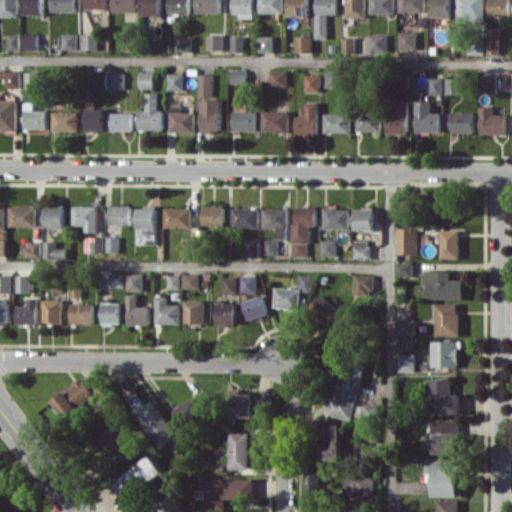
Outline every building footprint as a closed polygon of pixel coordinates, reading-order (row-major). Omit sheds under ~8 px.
[(0,0),(1,16),(19,16),(19,0),(0,0)] [(44,0),(25,0),(25,14),(44,14),(44,0)] [(77,11),(76,0),(51,0),(52,11),(77,11)] [(107,0),(86,0),(87,8),(108,8),(107,0)] [(113,0),(114,11),(136,11),(136,0),(113,0)] [(161,0),(142,0),(143,16),(161,16),(161,0)] [(191,13),(191,0),(169,0),(169,12),(191,13)] [(221,0),(197,0),(197,12),(221,12),(221,0)] [(255,16),(254,0),(233,0),(233,16),(255,16)] [(284,0),(260,0),(261,13),(285,12),(284,0)] [(308,0),(289,0),(290,15),(309,15),(308,0)] [(338,14),(338,0),(316,0),(316,38),(328,38),(329,13),(338,14)] [(367,16),(366,0),(347,0),(347,17),(367,16)] [(371,0),(371,13),(395,14),(395,0),(371,0)] [(400,0),(400,11),(426,12),(426,0),(400,0)] [(451,16),(450,0),(431,0),(432,16),(451,16)] [(458,0),(458,22),(484,22),(484,0),(458,0)] [(511,14),(510,0),(489,0),(490,14),(511,14)] [(487,53),(500,54),(500,28),(488,28),(487,53)] [(399,58),(407,58),(407,49),(418,49),(417,30),(398,31),(399,58)] [(8,49),(19,49),(19,33),(7,33),(8,49)] [(38,49),(38,33),(24,34),(24,50),(38,49)] [(99,50),(99,34),(83,33),(83,50),(99,50)] [(77,34),(63,34),(62,50),(77,50),(77,34)] [(207,49),(224,49),(224,34),(207,34),(207,49)] [(387,51),(387,34),(370,35),(370,51),(387,51)] [(192,35),(176,36),(176,52),(192,52),(192,35)] [(260,35),(260,51),(274,52),(275,36),(260,35)] [(313,52),(313,36),(296,35),(296,52),(313,52)] [(244,51),(244,36),(231,36),(232,51),(244,51)] [(356,38),(343,38),(343,53),(356,53),(356,38)] [(484,55),(484,43),(468,43),(468,54),(484,55)] [(247,83),(247,69),(232,69),(231,83),(247,83)] [(6,87),(20,88),(20,71),(0,70),(0,77),(6,78),(6,87)] [(271,86),(288,86),(287,70),(270,70),(271,86)] [(340,70),(325,71),(326,86),(340,86),(340,70)] [(39,72),(24,71),(24,87),(38,87),(39,72)] [(153,88),(154,72),(140,71),(139,87),(153,88)] [(108,72),(90,72),(90,88),(107,89),(108,72)] [(124,88),(124,73),(111,73),(111,88),(124,88)] [(184,73),(169,73),(168,89),(184,90),(184,73)] [(213,96),(214,74),(199,73),(199,96),(213,96)] [(305,75),(305,92),(321,91),(320,75),(305,75)] [(498,91),(497,75),(482,75),(482,92),(498,91)] [(443,93),(443,78),(431,78),(431,93),(443,93)] [(446,93),(462,93),(462,78),(446,78),(446,93)] [(164,129),(164,109),(159,109),(159,92),(147,92),(147,110),(139,110),(139,129),(164,129)] [(0,128),(17,129),(18,99),(0,99),(0,128)] [(222,99),(203,99),(202,131),(221,131),(222,99)] [(389,134),(410,133),(409,99),(389,100),(389,134)] [(441,131),(441,112),(432,112),(431,100),(416,101),(417,132),(441,131)] [(48,109),(34,109),(35,102),(25,101),(25,129),(48,129),(48,109)] [(296,134),(318,134),(318,102),(307,102),(307,115),(296,115),(296,134)] [(195,132),(196,112),(184,112),(184,105),(172,105),(172,131),(195,132)] [(507,134),(507,114),(494,114),(494,106),(482,106),(481,133),(507,134)] [(106,129),(106,108),(86,109),(87,129),(106,129)] [(234,130),(258,131),(259,111),(234,110),(234,130)] [(290,111),(264,110),(264,131),(289,131),(290,111)] [(53,131),(80,130),(79,111),(53,111),(53,131)] [(358,131),(382,131),(381,111),(358,112),(358,131)] [(453,111),(453,132),(475,133),(476,112),(453,111)] [(133,131),(133,112),(112,112),(112,130),(133,131)] [(325,132),(351,133),(351,113),(325,113),(325,132)] [(454,224),(454,194),(434,194),(435,224),(454,224)] [(73,225),(86,225),(86,232),(98,232),(98,206),(74,205),(73,225)] [(132,205),(111,205),(110,224),(131,224),(132,205)] [(225,206),(203,205),(203,225),(224,225),(225,206)] [(36,206),(10,206),(10,226),(37,226),(36,206)] [(46,227),(65,228),(65,207),(46,206),(46,227)] [(318,206),(295,206),(294,256),(310,256),(310,224),(317,224),(318,206)] [(157,208),(138,207),(138,230),(157,230),(157,208)] [(166,227),(192,227),(192,208),(166,207),(166,227)] [(324,228),(350,229),(350,208),(325,207),(324,228)] [(260,208),(234,208),(233,227),(259,228),(260,208)] [(264,227),(279,228),(279,239),(289,239),(289,208),(265,208),(264,227)] [(375,209),(356,208),(355,230),(375,230),(375,209)] [(418,228),(399,228),(399,253),(418,254),(418,228)] [(461,230),(442,230),(442,258),(460,258),(461,230)] [(104,252),(104,236),(85,237),(85,252),(104,252)] [(107,252),(119,252),(119,236),(107,237),(107,252)] [(244,257),(260,256),(259,237),(244,237),(244,257)] [(279,239),(265,239),(265,254),(278,255),(279,239)] [(337,239),(322,239),(322,255),(337,255),(337,239)] [(41,240),(26,241),(27,257),(41,257),(41,240)] [(56,241),(45,240),(44,258),(67,259),(68,248),(56,247),(56,241)] [(355,258),(370,258),(371,240),(355,240),(355,258)] [(414,261),(397,262),(398,276),(414,275),(414,261)] [(464,280),(451,279),(451,270),(424,270),(424,283),(429,283),(429,299),(464,299),(464,280)] [(125,287),(124,273),(110,273),(110,287),(125,287)] [(143,273),(128,273),(128,291),(144,290),(143,273)] [(199,273),(184,273),(184,288),(200,288),(199,273)] [(0,274),(0,291),(12,292),(12,275),(0,274)] [(17,292),(29,291),(29,274),(17,275),(17,292)] [(180,274),(169,274),(168,289),(180,289),(180,274)] [(312,291),(312,275),(301,274),(301,291),(312,291)] [(373,274),(354,274),(355,295),(374,295),(373,274)] [(257,275),(242,276),(242,292),(257,292),(257,275)] [(222,293),(238,293),(239,277),(222,277),(222,293)] [(82,297),(81,283),(72,283),(72,297),(82,297)] [(302,289),(277,288),(276,308),(301,309),(302,289)] [(150,324),(150,306),(137,306),(137,293),(128,294),(128,324),(150,324)] [(327,325),(340,310),(322,294),(309,310),(327,325)] [(180,323),(181,304),(168,303),(169,295),(156,295),(156,323),(180,323)] [(248,319),(269,314),(265,295),(244,300),(248,319)] [(39,324),(39,297),(28,297),(28,305),(17,305),(17,323),(39,324)] [(186,323),(205,322),(205,299),(185,300),(186,323)] [(62,300),(44,300),(44,322),(62,322),(62,300)] [(11,301),(0,301),(0,322),(11,322),(11,301)] [(122,302),(103,303),(104,323),(123,323),(122,302)] [(237,303),(218,303),(218,324),(237,324),(237,303)] [(460,335),(460,303),(436,303),(437,335),(460,335)] [(94,322),(94,304),(71,304),(72,323),(94,322)] [(397,337),(416,336),(416,319),(397,319),(397,337)] [(357,334),(346,320),(330,332),(341,347),(357,334)] [(459,367),(460,341),(433,340),(432,366),(459,367)] [(416,372),(416,353),(399,353),(399,372),(416,372)] [(340,367),(330,414),(376,423),(380,407),(358,402),(364,372),(340,367)] [(53,401),(67,418),(96,395),(82,377),(53,401)] [(461,394),(453,394),(452,378),(430,379),(430,414),(461,413),(461,394)] [(253,417),(252,392),(240,393),(240,389),(231,389),(231,418),(253,417)] [(180,437),(155,398),(144,404),(137,393),(128,398),(160,449),(180,437)] [(176,410),(187,426),(209,412),(198,396),(176,410)] [(271,396),(256,396),(256,414),(271,415),(271,396)] [(458,453),(459,420),(434,419),(434,453),(458,453)] [(99,436),(111,453),(134,437),(122,420),(99,436)] [(322,459),(342,460),(343,424),(322,424),(322,459)] [(233,468),(255,468),(254,432),(232,433),(233,468)] [(129,501),(166,472),(152,454),(115,483),(129,501)] [(460,458),(427,459),(428,482),(433,481),(433,496),(460,495),(460,458)] [(307,495),(325,495),(325,472),(307,472),(307,495)] [(374,478),(345,477),(345,493),(374,494),(374,478)] [(255,478),(206,478),(206,509),(225,509),(226,497),(254,498),(255,478)] [(460,511),(460,499),(438,500),(438,511),(460,511)] [(184,511),(175,501),(163,511),(184,511)]
